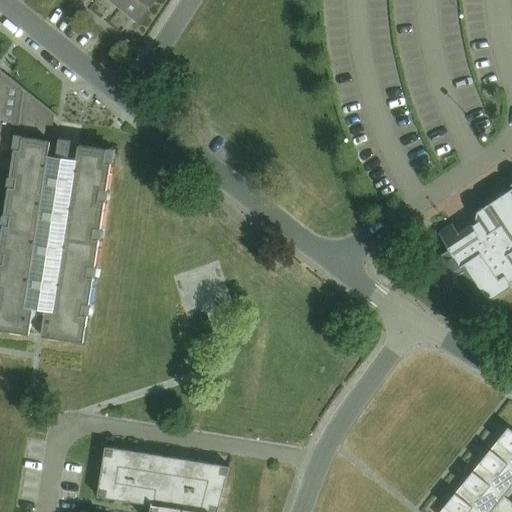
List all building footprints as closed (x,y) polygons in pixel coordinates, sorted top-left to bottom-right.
[(125,0),(121,6),(140,21),(156,0),(125,0)] [(0,156),(13,158),(11,175),(17,176),(15,186),(9,186),(5,213),(11,214),(9,225),(3,224),(0,245),(0,251),(5,252),(4,262),(0,261),(0,329),(12,331),(43,336),(84,342),(88,315),(82,314),(84,303),(90,304),(94,276),(88,275),(90,265),(96,266),(100,238),(94,237),(95,227),(101,228),(106,200),(100,199),(101,189),(107,190),(111,162),(105,161),(107,149),(79,145),(77,159),(69,157),(72,139),(60,138),(57,156),(49,154),(55,115),(58,117),(59,116),(0,68),(0,156)] [(511,182),(488,198),(487,203),(450,227),(448,224),(434,233),(445,250),(434,257),(449,280),(461,273),(475,295),(478,292),(484,302),(481,304),(486,312),(497,304),(495,300),(511,289),(507,283),(511,280),(511,182)] [(491,449),(511,465),(511,429),(509,427),(491,449)] [(217,511),(230,465),(105,447),(98,496),(151,505),(149,511),(217,511)] [(473,471),(505,496),(511,487),(511,465),(491,449),(473,471)] [(455,493),(478,511),(492,511),(505,496),(473,471),(455,493)] [(478,511),(455,493),(440,511),(478,511)]
